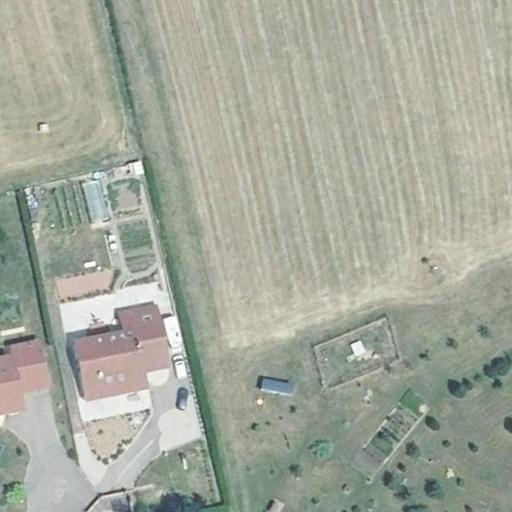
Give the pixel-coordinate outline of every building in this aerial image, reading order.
[(82,186),(89,227),(109,224),(117,278),(159,272),(144,177),(82,186)] [(55,275),(57,296),(112,292),(110,271),(55,275)] [(72,338),(81,382),(98,378),(100,390),(143,381),(140,366),(137,351),(164,347),(154,300),(114,308),(119,328),(72,338)] [(44,372),(36,334),(8,339),(10,346),(0,348),(0,397),(20,395),(17,378),(44,372)] [(166,360),(164,347),(137,351),(140,366),(166,360)] [(98,378),(81,382),(83,394),(100,390),(98,378)] [(262,380),(261,389),(289,393),(290,383),(262,380)]
